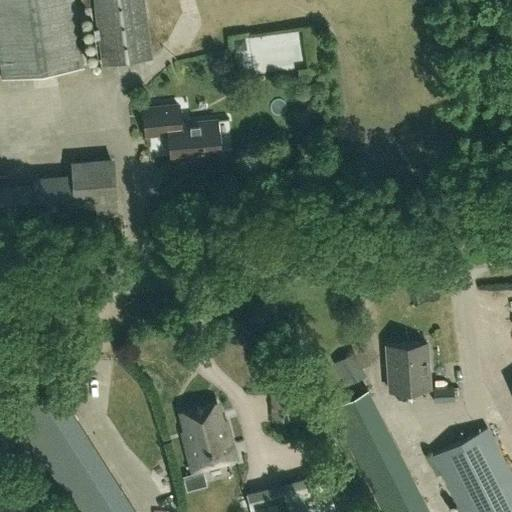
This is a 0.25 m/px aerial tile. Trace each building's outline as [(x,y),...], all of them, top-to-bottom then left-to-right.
[(83,67),(73,0),(0,0),(0,65),(2,78),(83,67)] [(93,0),(103,64),(150,58),(142,0),(93,0)] [(66,79),(41,79),(41,96),(66,96),(66,79)] [(180,123),(178,104),(143,107),(146,135),(169,133),(171,159),(220,154),(216,119),(180,123)] [(75,217),(116,214),(112,164),(71,167),(75,217)] [(389,390),(429,388),(426,343),(385,346),(389,390)] [(333,362),(338,372),(354,365),(349,354),(333,362)] [(433,402),(453,400),(452,386),(432,388),(433,402)] [(77,511),(135,511),(56,389),(15,416),(77,511)] [(383,416),(369,395),(336,411),(332,413),(344,436),(342,436),(380,511),(432,511),(383,416)] [(275,419),(289,418),(288,396),(274,397),(275,419)] [(223,432),(216,405),(181,415),(188,442),(183,443),(191,474),(237,461),(228,431),(223,432)] [(511,511),(511,478),(486,427),(432,455),(432,454),(427,457),(435,475),(442,473),(461,511),(511,511)] [(247,494),(252,511),(312,511),(335,506),(325,472),(317,474),(247,494)]
